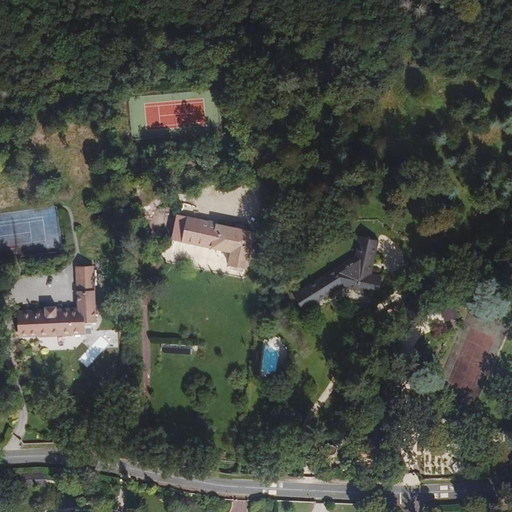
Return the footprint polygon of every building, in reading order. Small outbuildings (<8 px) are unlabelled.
[(229,264),(233,266),(244,269),(247,269),(255,234),(246,232),(234,230),(220,227),(221,224),(190,217),(184,242),(231,253),(229,264)] [(235,224),(234,230),(246,232),(247,226),(235,224)] [(369,275),(378,243),(360,239),(355,257),(291,296),(302,312),(341,288),(375,298),(382,278),(369,275)] [(95,282),(94,271),(94,267),(76,268),(77,292),(82,292),(83,309),(78,309),(57,310),(57,307),(44,308),(44,311),(19,312),(20,328),(38,327),(38,333),(72,331),(72,325),(83,325),(83,320),(97,319),(95,282)] [(102,271),(94,271),(95,282),(102,282),(102,271)] [(461,325),(454,304),(441,307),(448,329),(461,325)] [(388,310),(391,317),(400,315),(397,308),(388,310)] [(421,325),(416,310),(402,314),(407,329),(421,325)] [(353,443),(352,435),(337,435),(338,444),(353,443)] [(378,457),(378,438),(356,439),(356,457),(378,457)] [(338,455),(338,454),(338,453),(338,452),(338,451),(337,449),(336,448),(335,448),(334,447),(333,447),(331,446),(330,447),(328,447),(327,448),(326,449),(325,451),(324,452),(324,454),(324,455),(325,456),(325,458),(326,459),(327,460),(329,460),(331,461),(333,461),(334,460),(335,459),(336,459),(337,457),(338,456),(338,455)]
